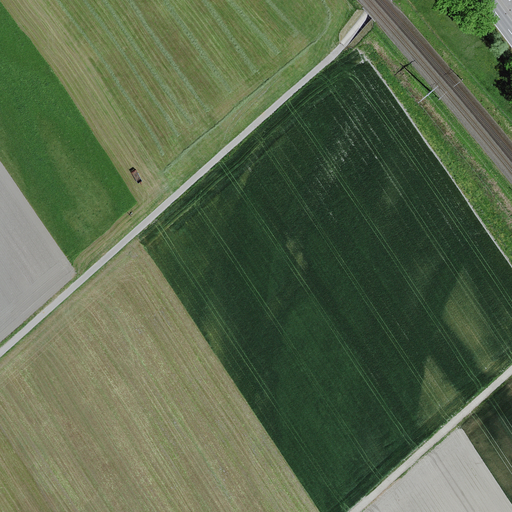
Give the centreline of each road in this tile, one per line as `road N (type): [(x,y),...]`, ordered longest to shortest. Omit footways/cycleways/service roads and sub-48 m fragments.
road 1 (track): [(0,353),(342,45),(381,0)]
road 2 (track): [(354,511),(511,369)]
